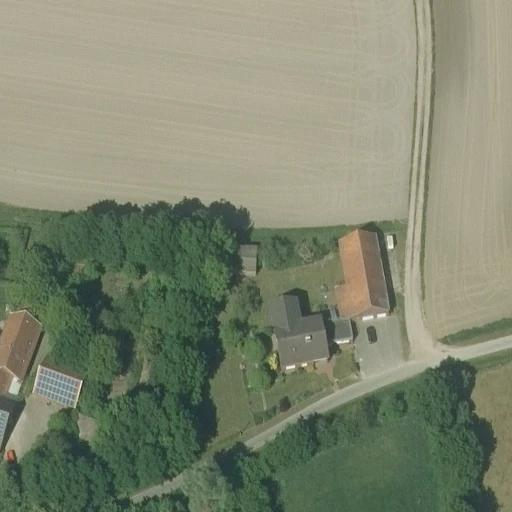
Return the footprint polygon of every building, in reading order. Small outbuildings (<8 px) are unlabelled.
[(388,319),(374,242),(339,249),(347,292),(335,294),(341,327),(341,328),(348,326),(388,319)] [(257,256),(226,254),(224,277),(255,279),(257,256)] [(294,310),(271,315),(275,337),(274,338),(281,375),(328,366),(325,351),(321,330),(321,329),(298,333),(294,310)] [(0,401),(3,403),(10,383),(21,387),(40,335),(10,324),(0,351),(0,401)] [(352,346),(348,326),(341,328),(341,327),(321,330),(325,351),(352,346)] [(48,364),(35,398),(73,413),(86,378),(48,364)] [(0,450),(15,408),(3,403),(0,401),(0,450)]
